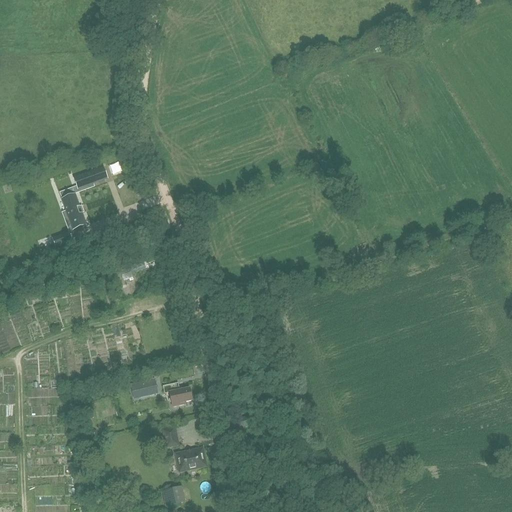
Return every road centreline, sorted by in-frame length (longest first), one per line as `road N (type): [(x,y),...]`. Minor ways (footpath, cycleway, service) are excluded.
road 1 (track): [(208,354),(182,239),(143,133),(156,0)]
road 2 (track): [(200,320),(511,216)]
road 3 (track): [(18,356),(81,328),(196,303)]
road 4 (residential): [(242,511),(208,354)]
road 5 (track): [(24,511),(18,356)]
